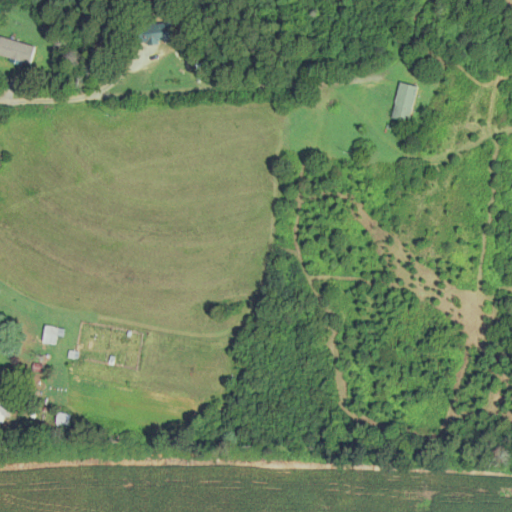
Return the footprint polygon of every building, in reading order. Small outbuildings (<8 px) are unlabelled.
[(176,41),(174,22),(138,26),(140,45),(176,41)] [(40,50),(1,35),(0,38),(0,44),(37,59),(40,50)] [(420,86),(402,82),(394,118),(412,122),(420,86)] [(59,327),(48,325),(45,343),(57,344),(59,327)] [(0,420),(12,421),(12,402),(0,401),(0,420)] [(69,424),(69,415),(58,415),(58,424),(69,424)]
